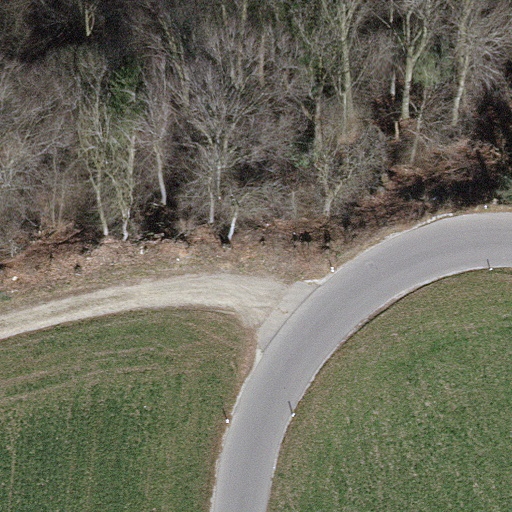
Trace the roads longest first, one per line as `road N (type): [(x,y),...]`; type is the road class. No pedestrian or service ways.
road 1 (tertiary): [(511,238),(455,242),(409,257),(333,313),(286,371),(264,415),(243,511)]
road 2 (track): [(0,330),(98,303),(169,295),(333,313)]
